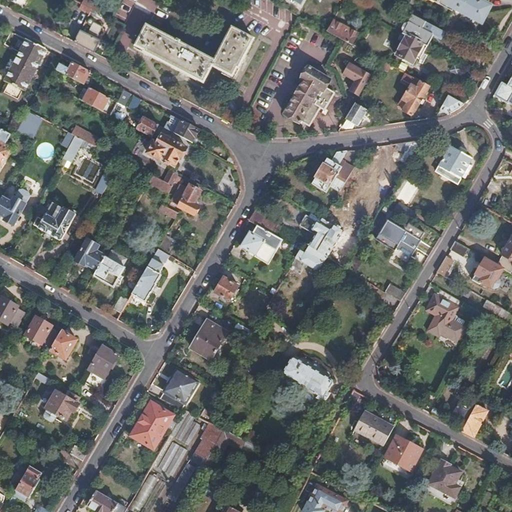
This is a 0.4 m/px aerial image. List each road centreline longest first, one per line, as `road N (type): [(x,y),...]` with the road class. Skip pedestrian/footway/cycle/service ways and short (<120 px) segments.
road 1 (residential): [(470,116),(491,127),(493,158),(355,382),(511,465)]
road 2 (residential): [(270,153),(0,16)]
road 3 (residential): [(270,153),(157,355)]
road 4 (residential): [(470,116),(441,129),(270,153)]
road 5 (residential): [(0,263),(157,355)]
road 6 (residential): [(157,355),(66,511)]
